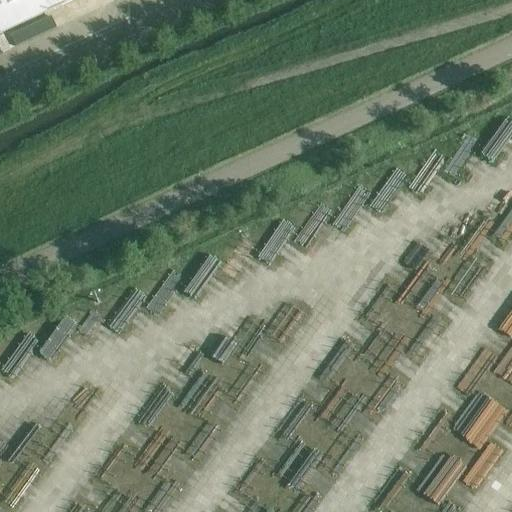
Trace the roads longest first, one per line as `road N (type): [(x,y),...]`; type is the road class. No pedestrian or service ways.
road 1 (tertiary): [(511,47),(0,282)]
road 2 (unclassified): [(0,91),(198,0)]
